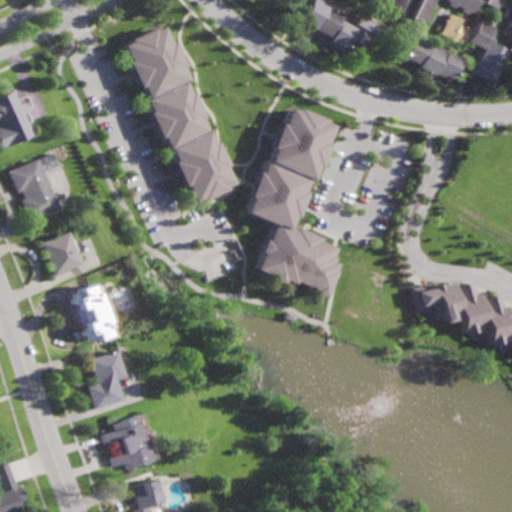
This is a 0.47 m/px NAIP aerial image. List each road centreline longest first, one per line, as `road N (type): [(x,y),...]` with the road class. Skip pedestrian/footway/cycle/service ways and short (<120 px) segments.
road 1 (residential): [(66,0),(173,240),(195,262),(219,251),(206,225),(173,240)]
road 2 (residential): [(207,0),(249,39),(329,86),(426,114),(511,115)]
road 3 (residential): [(0,301),(71,511)]
road 4 (residential): [(442,115),(406,219),(403,240),(412,255)]
road 5 (residential): [(412,255),(447,157),(442,115)]
road 6 (residential): [(0,51),(115,0)]
